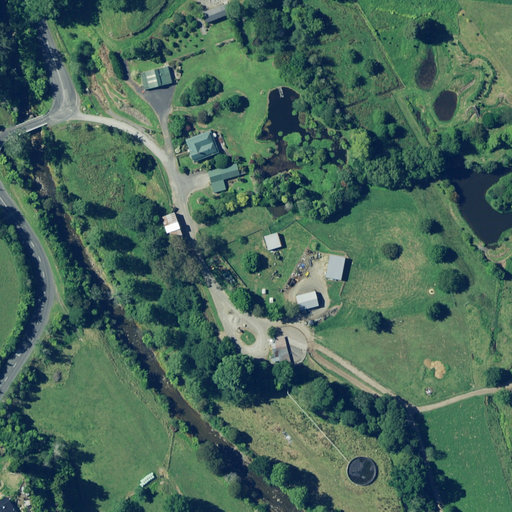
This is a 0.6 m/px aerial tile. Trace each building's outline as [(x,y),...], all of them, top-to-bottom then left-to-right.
[(224,15),(221,6),(203,13),(206,22),(224,15)] [(172,83),(168,66),(140,73),(144,90),(172,83)] [(217,152),(210,132),(186,141),(193,161),(217,152)] [(239,175),(236,163),(207,170),(213,192),(226,189),(224,179),(239,175)] [(184,243),(174,212),(161,216),(166,233),(168,232),(173,246),(184,243)] [(281,246),(277,232),(264,236),(268,250),(281,246)] [(263,249),(261,239),(251,242),(254,252),(263,249)] [(345,257),(329,255),(325,277),(341,280),(345,257)] [(318,305),(315,291),(296,296),(299,310),(318,305)] [(272,355),(269,356),(270,362),(279,361),(282,370),(292,367),(283,336),(277,338),(268,340),(272,355)]
